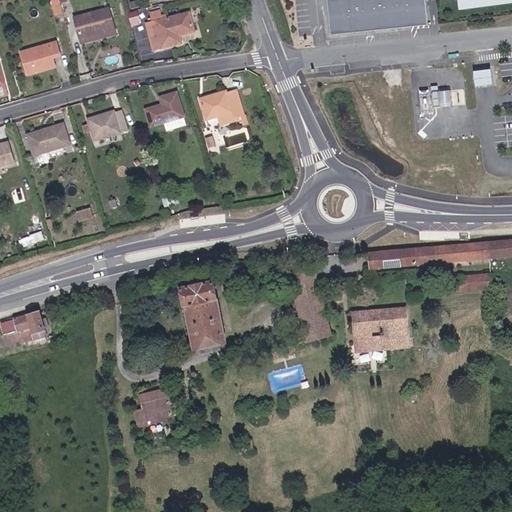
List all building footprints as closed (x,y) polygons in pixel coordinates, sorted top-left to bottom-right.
[(59,4),(57,0),(46,0),(51,17),(62,15),(59,4)] [(424,0),(327,0),(331,35),(427,25),(424,0)] [(511,0),(446,0),(446,1),(451,0),(458,0),(459,10),(511,3),(511,0)] [(133,27),(143,24),(139,9),(129,12),(133,27)] [(152,52),(162,49),(155,23),(167,20),(165,15),(159,17),(158,11),(148,14),(151,23),(145,25),(152,52)] [(167,20),(155,23),(162,49),(162,50),(182,45),(179,37),(195,33),(190,14),(167,20)] [(78,46),(112,37),(107,15),(72,24),(78,46)] [(112,37),(78,46),(80,51),(113,43),(112,37)] [(57,48),(21,57),(27,79),(54,73),(52,64),(60,62),(57,48)] [(490,68),(474,70),(475,86),(492,85),(490,68)] [(409,69),(369,72),(375,127),(415,123),(409,69)] [(433,91),(435,106),(453,104),(452,89),(433,91)] [(247,117),(239,93),(229,96),(229,93),(203,101),(211,122),(235,115),(237,120),(247,117)] [(167,132),(168,139),(189,133),(181,102),(164,107),(165,114),(150,118),(154,134),(167,132)] [(131,139),(127,121),(120,123),(119,121),(92,128),(97,148),(131,139)] [(63,132),(29,142),(37,170),(53,166),(51,159),(69,154),(63,132)] [(9,148),(0,150),(0,171),(15,167),(9,148)] [(91,213),(78,217),(81,226),(93,222),(91,213)] [(40,237),(32,240),(34,247),(42,245),(40,237)] [(511,240),(489,242),(489,256),(491,256),(511,254),(511,240)] [(454,259),(489,256),(489,242),(453,246),(454,259)] [(441,247),(443,261),(454,259),(453,246),(441,247)] [(417,249),(418,263),(443,261),(441,247),(417,249)] [(418,263),(417,249),(372,253),(373,267),(418,263)] [(291,277),(302,324),(306,342),(332,336),(316,271),(291,277)] [(461,293),(492,289),(490,275),(460,279),(461,293)] [(223,330),(212,283),(182,289),(192,337),(223,330)] [(354,313),(355,351),(408,348),(406,309),(354,313)] [(45,331),(40,314),(15,321),(19,333),(33,328),(34,334),(45,331)] [(5,334),(17,330),(14,319),(2,322),(5,334)] [(223,330),(192,337),(194,347),(225,340),(223,330)] [(298,361),(296,353),(288,356),(290,363),(298,361)] [(284,365),(282,358),(273,360),(275,368),(284,365)] [(148,423),(174,418),(168,387),(141,392),(143,406),(144,406),(148,423)]
